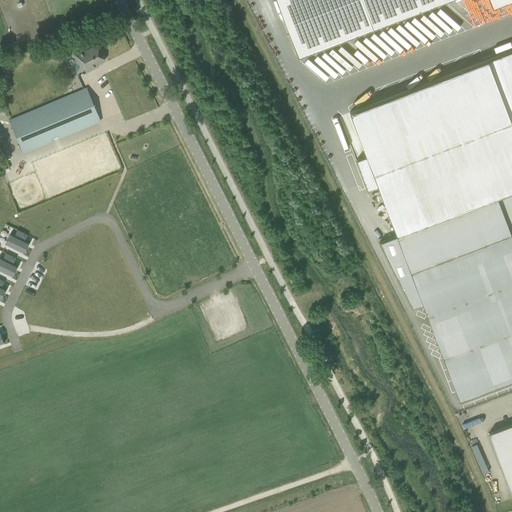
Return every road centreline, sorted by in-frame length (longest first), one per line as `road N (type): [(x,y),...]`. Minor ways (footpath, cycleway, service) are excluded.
road 1 (residential): [(16,348),(5,314),(36,250),(98,219),(110,220),(157,311),(254,266)]
road 2 (unclassified): [(254,266),(122,0)]
road 3 (unclassified): [(380,511),(254,266)]
